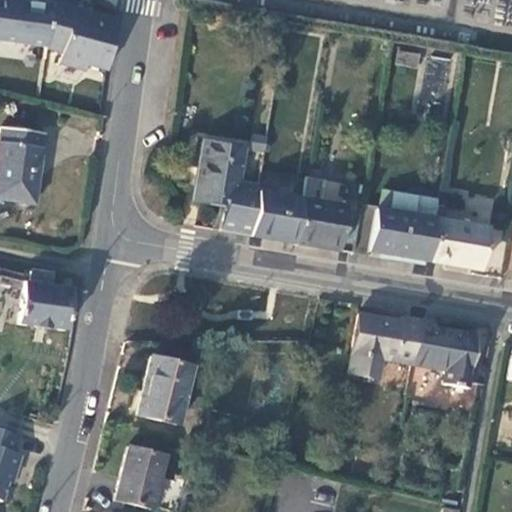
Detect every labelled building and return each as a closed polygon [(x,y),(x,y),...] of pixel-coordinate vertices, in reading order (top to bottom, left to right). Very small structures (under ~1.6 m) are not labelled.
[(3,0),(0,0),(0,41),(45,47),(51,3),(50,0),(18,0),(18,2),(3,0)] [(73,9),(51,3),(45,49),(60,53),(57,63),(84,70),(85,65),(105,70),(115,20),(93,14),(92,17),(73,11),(73,9)] [(0,199),(31,204),(40,135),(0,128),(0,199)] [(248,235),(256,191),(237,187),(244,149),(202,142),(193,200),(223,207),(220,231),(248,235)] [(323,180),(303,177),(299,199),(292,243),(336,251),(344,207),(319,202),(323,180)] [(292,243),(299,199),(256,191),(248,235),(292,243)] [(437,200),(392,192),(388,212),(373,210),(366,250),(426,261),(433,220),(436,206),(437,200)] [(433,220),(440,220),(442,207),(436,206),(433,220)] [(433,220),(426,261),(476,270),(484,229),(440,220),(433,220)] [(48,286),(48,280),(27,276),(25,283),(20,282),(21,275),(0,269),(0,282),(19,288),(14,323),(62,330),(67,289),(48,286)] [(48,280),(49,275),(28,271),(27,276),(48,280)] [(408,365),(416,321),(399,318),(400,321),(354,315),(344,373),(376,380),(380,360),(408,365)] [(431,323),(416,321),(408,365),(441,371),(439,384),(463,388),(473,335),(431,327),(431,323)] [(173,425),(189,368),(148,358),(133,415),(173,425)] [(12,455),(17,436),(0,430),(0,490),(2,482),(5,484),(8,473),(13,475),(18,457),(12,455)] [(148,510),(149,508),(166,511),(173,511),(182,479),(172,476),(171,482),(156,479),(161,457),(124,448),(111,502),(148,510)]
